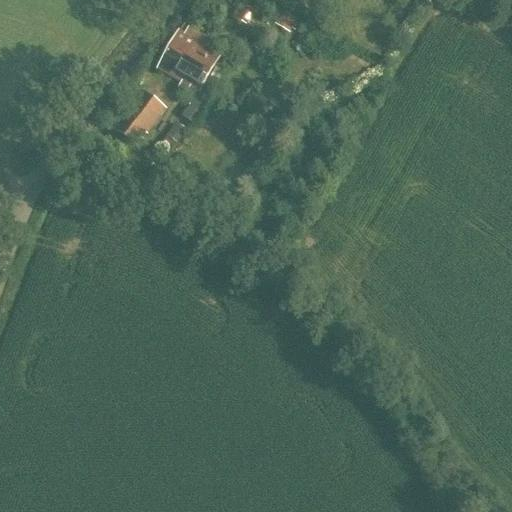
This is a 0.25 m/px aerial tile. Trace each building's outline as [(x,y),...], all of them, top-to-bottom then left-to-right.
[(241,4),(233,18),(246,25),(254,12),(241,4)] [(281,12),(274,25),(289,33),(292,29),(295,31),(300,22),(281,12)] [(157,69),(181,82),(177,89),(185,93),(189,87),(198,92),(220,53),(208,46),(211,41),(188,28),(184,35),(178,32),(157,69)] [(150,133),(149,130),(165,109),(143,91),(115,130),(137,147),(146,133),(149,135),(150,133)] [(162,142),(171,149),(176,144),(177,144),(187,131),(176,123),(166,136),(167,137),(162,142)]
